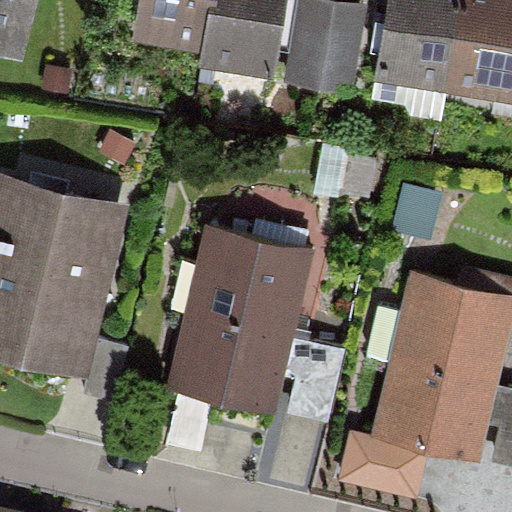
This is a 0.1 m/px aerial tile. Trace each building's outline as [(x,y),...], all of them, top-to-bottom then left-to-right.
[(0,0),(0,35),(24,42),(35,0),(0,0)] [(211,0),(141,0),(137,24),(205,36),(211,0)] [(288,0),(211,0),(205,36),(202,51),(277,65),(288,0)] [(366,0),(300,0),(288,74),(353,84),(366,0)] [(460,0),(387,0),(378,65),(449,75),(460,0)] [(511,0),(460,0),(449,75),(511,84),(511,0)] [(68,193),(8,178),(0,210),(0,242),(7,245),(0,272),(0,301),(6,303),(0,325),(0,339),(83,361),(124,204),(69,190),(68,193)] [(313,243),(210,216),(172,378),(182,381),(215,388),(278,406),(313,243)] [(511,302),(511,288),(413,267),(405,305),(380,299),(368,350),(391,355),(374,432),(428,444),(479,455),(511,302)] [(131,339),(97,333),(86,388),(120,395),(131,339)] [(349,343),(307,333),(292,399),(334,408),(349,343)] [(215,388),(182,381),(170,433),(203,441),(215,388)] [(511,383),(497,448),(511,451),(511,383)] [(342,473),(417,490),(428,444),(374,432),(352,427),(342,473)]
